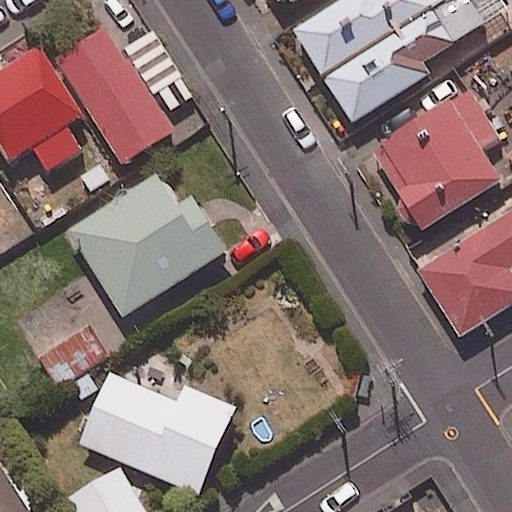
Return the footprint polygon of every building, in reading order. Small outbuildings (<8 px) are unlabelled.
[(277,0),(289,17),(314,0),(277,0)] [(329,90),(460,7),(456,1),(457,0),(354,0),(296,37),(329,90)] [(460,7),(329,90),(356,133),(435,82),(428,71),(480,39),(460,7)] [(179,142),(113,36),(62,67),(128,174),(179,142)] [(88,124),(40,55),(0,83),(0,140),(20,169),(39,156),(55,180),(86,158),(71,136),(88,124)] [(496,138),(467,91),(366,154),(416,233),(497,183),(477,150),(496,138)] [(180,215),(162,185),(73,241),(128,327),(231,261),(195,205),(180,215)] [(511,303),(511,208),(417,269),(460,336),(511,303)] [(111,361),(92,331),(48,360),(67,390),(111,361)] [(182,410),(116,381),(85,450),(203,503),(242,417),(190,393),(182,410)] [(0,511),(30,511),(0,462),(0,511)]
